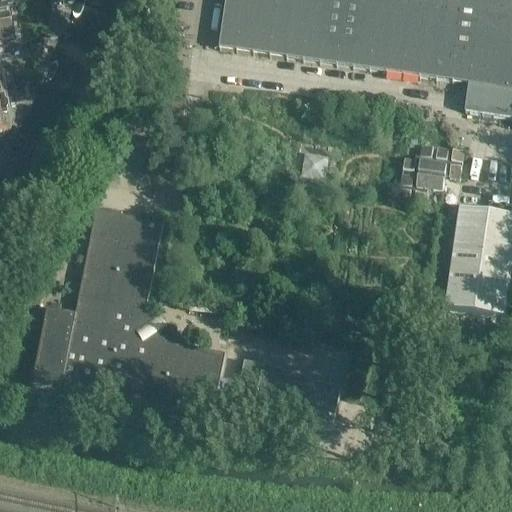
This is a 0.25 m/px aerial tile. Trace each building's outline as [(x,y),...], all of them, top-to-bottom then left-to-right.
[(11,0),(0,0),(0,8),(13,5),(11,0)] [(511,0),(227,0),(220,51),(469,86),(465,115),(511,121),(511,0)] [(0,47),(13,45),(8,16),(0,17),(0,47)] [(1,91),(0,90),(0,145),(1,146),(11,127),(10,121),(5,118),(1,91)] [(295,187),(368,195),(374,145),(301,136),(295,187)] [(404,163),(399,205),(425,209),(427,193),(442,195),(445,180),(460,182),(464,155),(422,150),(420,160),(415,159),(414,164),(404,163)] [(298,192),(295,209),(306,210),(309,194),(298,192)] [(168,346),(146,312),(163,227),(96,213),(75,317),(47,312),(32,388),(212,424),(225,357),(168,346)] [(511,221),(457,214),(443,311),(452,313),(503,320),(511,260),(511,221)] [(278,423),(333,434),(341,394),(273,381),(274,371),(244,365),(232,424),(276,433),(278,423)] [(410,412),(416,370),(392,366),(385,408),(410,412)]
